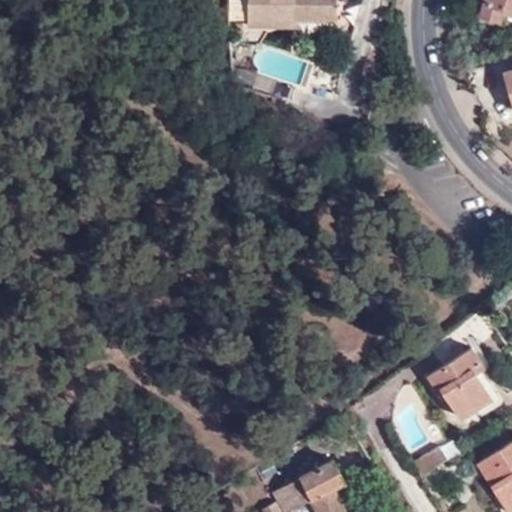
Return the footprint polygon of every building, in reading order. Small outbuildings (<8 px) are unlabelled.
[(247,0),(247,23),(294,24),(294,16),(304,16),(338,17),(337,0),(247,0)] [(511,0),(492,0),(485,21),(504,29),(511,11),(511,0)] [(481,362),(472,345),(428,373),(440,393),(443,391),(461,418),(492,398),(472,367),(481,362)] [(511,439),(478,461),(508,511),(510,511),(511,511),(511,439)] [(447,458),(438,446),(412,462),(421,477),(447,458)] [(274,488),(285,511),(345,511),(334,488),(342,484),(333,461),(274,488)] [(263,506),(266,511),(276,511),(277,511),(271,502),(263,506)]
